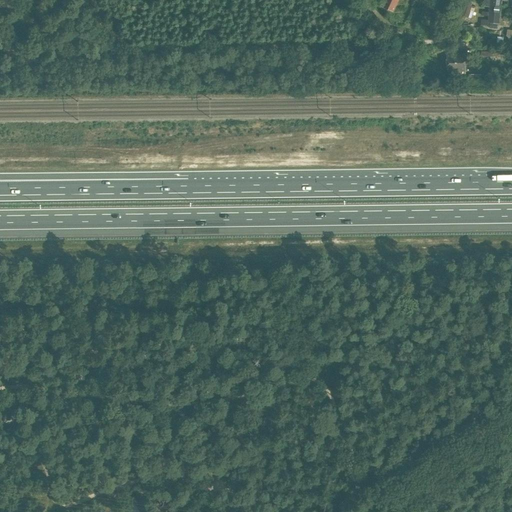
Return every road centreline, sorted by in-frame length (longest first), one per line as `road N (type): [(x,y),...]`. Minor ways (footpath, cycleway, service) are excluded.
road 1 (motorway): [(0,218),(511,212)]
road 2 (track): [(423,0),(406,31),(385,40),(0,56)]
road 3 (motorway): [(511,184),(189,189)]
road 4 (motorway): [(189,189),(0,180)]
road 5 (motorway): [(189,189),(0,191)]
